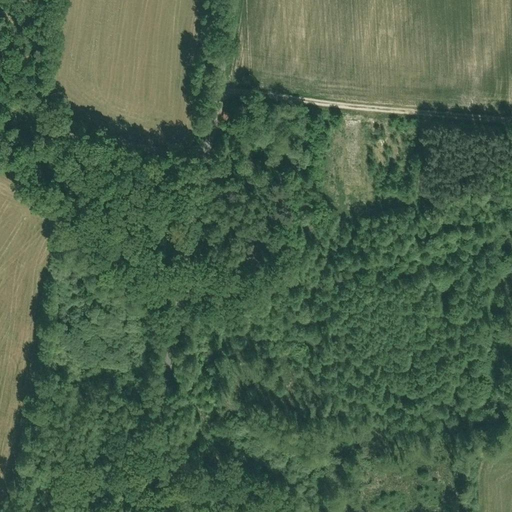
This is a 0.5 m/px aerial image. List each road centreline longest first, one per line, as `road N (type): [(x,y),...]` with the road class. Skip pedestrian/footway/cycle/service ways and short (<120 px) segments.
road 1 (unclassified): [(180,511),(164,467),(164,374),(230,0)]
road 2 (track): [(511,114),(367,109),(217,82)]
